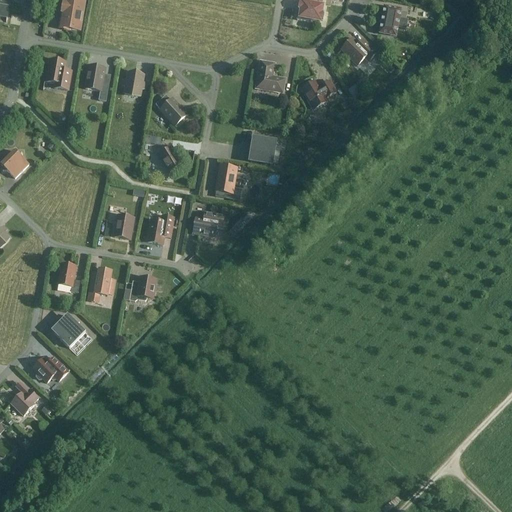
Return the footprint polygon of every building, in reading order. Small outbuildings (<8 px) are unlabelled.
[(1,0),(0,0),(0,19),(6,21),(10,2),(1,0)] [(71,26),(80,28),(84,0),(82,0),(66,0),(62,27),(70,29),(71,26)] [(320,22),(320,21),(323,21),(324,14),(321,14),(323,7),(320,7),(321,0),(306,0),(305,4),(302,4),(302,5),(300,5),(299,10),(301,10),(300,14),(298,14),(297,21),(310,23),(311,21),(320,22)] [(426,16),(427,8),(409,6),(408,13),(426,16)] [(396,37),(398,28),(404,29),(405,20),(399,19),(401,10),(384,7),(379,34),(396,37)] [(364,40),(359,45),(353,39),(341,51),(357,67),(364,60),(368,63),(377,54),(364,40)] [(48,74),(46,80),(46,83),(52,84),(55,85),(54,89),(69,92),(72,72),(64,71),(65,63),(50,60),(49,67),(48,74)] [(274,66),(261,63),(257,89),(282,93),(284,81),(272,78),(274,66)] [(99,101),(106,103),(108,90),(102,89),(105,70),(89,67),(85,90),(101,93),(99,101)] [(142,90),(145,90),(146,85),(143,84),(144,77),(128,74),(127,81),(123,81),(122,86),(126,88),(125,95),(140,98),(142,90)] [(336,93),(329,82),(319,89),(315,82),(302,90),(314,111),(327,103),(326,100),(336,93)] [(362,96),(355,86),(348,91),(354,101),(362,96)] [(343,92),(339,94),(344,103),(348,101),(343,92)] [(156,106),(160,111),(175,127),(187,116),(172,100),(163,108),(159,104),(156,106)] [(61,124),(67,120),(63,114),(57,119),(61,124)] [(194,117),(190,119),(193,126),(198,124),(194,117)] [(272,166),(275,143),(253,140),(250,162),(272,166)] [(49,146),(53,151),(57,147),(52,142),(49,146)] [(183,166),(172,147),(158,155),(169,174),(183,166)] [(3,167),(8,172),(17,180),(30,166),(17,153),(3,167)] [(225,194),(224,199),(239,201),(241,191),(233,190),(236,170),(220,167),(216,192),(225,194)] [(147,192),(146,199),(156,200),(157,192),(147,192)] [(217,229),(222,229),(224,217),(205,213),(204,220),(196,219),(193,235),(215,238),(217,229)] [(114,238),(130,241),(134,219),(118,217),(114,238)] [(151,221),(147,244),(163,246),(164,238),(171,240),(174,220),(162,217),(161,223),(151,221)] [(4,234),(6,231),(3,227),(0,229),(0,248),(9,239),(4,234)] [(61,265),(58,286),(72,288),(71,293),(78,294),(80,283),(74,281),(76,268),(61,265)] [(111,273),(99,271),(98,279),(93,278),(89,302),(94,302),(95,295),(107,297),(108,289),(113,290),(115,282),(110,281),(111,273)] [(123,301),(135,303),(137,301),(146,303),(147,300),(152,300),(156,281),(141,278),(139,287),(132,286),(130,297),(124,296),(123,301)] [(53,333),(69,350),(85,333),(69,317),(53,333)] [(39,381),(41,381),(42,380),(47,384),(51,380),(54,382),(56,380),(59,383),(68,373),(54,359),(48,364),(43,360),(33,370),(37,375),(36,376),(36,378),(39,381)] [(25,396),(22,393),(11,405),(23,417),(35,406),(34,405),(38,400),(29,391),(25,396)] [(40,412),(46,417),(50,412),(45,407),(40,412)]
